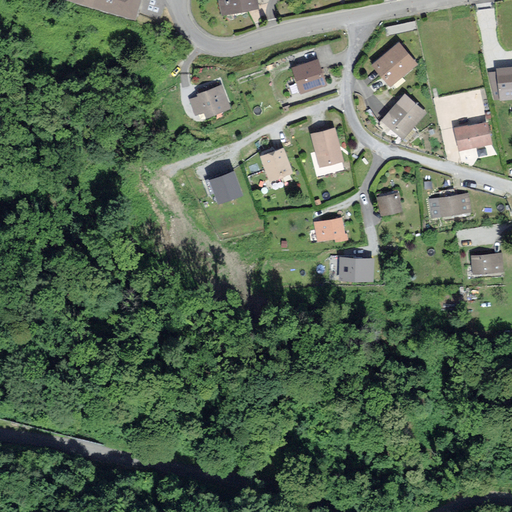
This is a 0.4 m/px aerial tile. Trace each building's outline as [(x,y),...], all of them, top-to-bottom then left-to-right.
[(67,0),(135,20),(140,0),(67,0)] [(259,0),(219,0),(223,16),(261,9),(259,0)] [(372,63),(390,86),(418,63),(400,40),(372,63)] [(301,93),(312,90),(310,87),(315,85),(316,88),(327,84),(318,58),(292,66),(301,93)] [(499,90),(511,88),(511,65),(497,67),(497,71),(499,90)] [(511,98),(511,88),(499,90),(497,71),(489,71),(495,100),(500,100),(511,98)] [(198,93),(199,95),(220,87),(222,97),(221,97),(223,103),(229,100),(222,84),(198,93)] [(220,87),(199,95),(189,99),(195,116),(201,114),(205,114),(207,118),(219,115),(227,112),(233,109),(229,100),(223,103),(221,97),(222,97),(220,87)] [(381,120),(404,140),(428,112),(405,93),(381,120)] [(455,128),(459,151),(494,144),(489,120),(468,125),(468,123),(454,126),(455,128)] [(335,126),(311,132),(320,167),(344,161),(335,126)] [(265,166),(288,158),(283,146),(260,155),(265,166)] [(288,158),(265,166),(270,181),(293,172),(288,158)] [(241,194),(233,170),(210,178),(218,201),(241,194)] [(377,196),(381,216),(403,211),(399,192),(377,196)] [(438,197),(441,216),(472,212),(469,193),(438,197)] [(315,222),(318,242),(335,239),(336,242),(346,241),(342,217),(315,222)] [(472,255),(473,274),(504,272),(503,253),(472,255)] [(373,258),(340,257),(340,278),(372,279),(373,258)]
